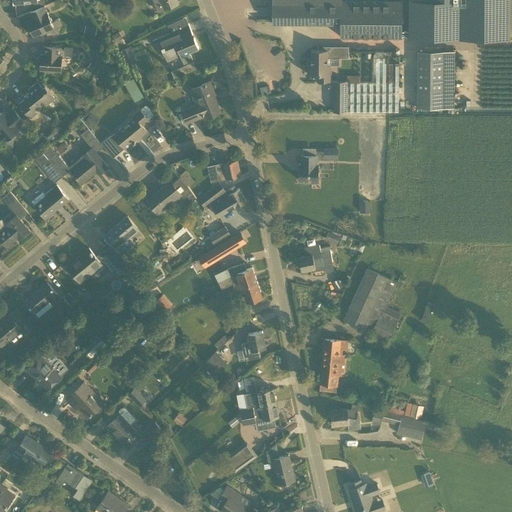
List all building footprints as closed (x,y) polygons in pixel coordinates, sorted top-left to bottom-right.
[(161,1),(164,9),(178,3),(176,0),(152,0),(154,3),(161,1)] [(511,0),(409,0),(410,28),(402,28),(402,0),(344,0),(272,0),(273,24),(341,24),(341,37),(402,37),(410,37),(461,37),(511,37),(511,0)] [(41,35),(54,29),(47,12),(44,5),(29,11),(32,18),(27,20),(33,36),(41,33),(41,35)] [(191,34),(193,33),(189,24),(177,28),(177,30),(152,41),(154,45),(160,43),(163,50),(166,48),(171,59),(180,55),(184,63),(193,60),(190,52),(199,48),(194,37),(192,38),(191,34)] [(86,25),(84,33),(95,35),(97,28),(86,25)] [(123,38),(114,43),(117,49),(126,44),(123,38)] [(40,70),(48,70),(48,72),(54,72),(55,70),(61,71),(62,56),(60,56),(61,47),(44,46),(43,54),(41,54),(40,70)] [(129,47),(121,50),(124,57),(132,54),(129,47)] [(328,71),(328,50),(311,50),(311,65),(308,65),(308,74),(318,74),(318,81),(331,81),(331,71),(328,71)] [(443,108),(443,51),(418,51),(417,108),(443,108)] [(386,82),(386,55),(384,52),(376,52),(373,55),(373,82),(360,82),(347,81),(334,81),(334,92),(337,92),(337,100),(334,100),(333,111),(399,112),(399,82),(386,82)] [(187,65),(186,67),(188,71),(196,68),(194,62),(187,65)] [(133,78),(124,83),(135,102),(144,96),(133,78)] [(31,117),(37,112),(36,110),(54,95),(45,85),(43,87),(38,81),(28,90),(30,92),(24,96),(26,98),(19,103),(31,117)] [(205,119),(221,112),(213,94),(215,93),(210,81),(192,88),(199,103),(181,111),(186,123),(204,116),(205,119)] [(127,150),(137,142),(135,140),(147,131),(142,125),(149,120),(140,109),(131,116),(133,118),(118,131),(123,137),(113,146),(118,152),(125,147),(127,150)] [(0,136),(4,141),(19,129),(23,133),(23,132),(29,128),(14,110),(9,115),(4,110),(0,113),(0,136)] [(90,113),(85,122),(91,126),(96,117),(90,113)] [(383,120),(382,201),(409,201),(409,160),(419,160),(419,148),(431,148),(431,147),(440,147),(440,123),(447,123),(447,115),(410,114),(410,120),(383,120)] [(42,134),(46,140),(55,134),(51,128),(42,134)] [(88,143),(96,137),(88,128),(81,134),(88,143)] [(84,155),(69,167),(59,155),(51,161),(56,168),(63,176),(71,170),(81,183),(97,170),(99,173),(108,166),(92,148),(84,155)] [(319,180),(319,164),(317,164),(317,155),(302,155),(301,164),(299,164),(299,180),(305,180),(305,182),(310,183),(310,180),(319,180)] [(48,175),(56,168),(51,161),(48,159),(41,165),(48,175)] [(218,181),(241,176),(237,159),(215,164),(218,181)] [(11,163),(6,167),(10,172),(15,168),(11,163)] [(186,170),(179,175),(180,176),(188,186),(195,181),(186,170)] [(158,213),(181,194),(171,180),(158,191),(159,192),(148,201),(147,199),(147,200),(158,213)] [(204,207),(226,191),(220,183),(198,199),(204,207)] [(69,199),(57,185),(45,195),(43,192),(32,201),(35,204),(34,204),(46,218),(57,208),(56,206),(60,203),(62,205),(69,199)] [(192,201),(196,196),(188,186),(183,192),(192,201)] [(246,201),(239,188),(236,189),(234,186),(226,191),(204,207),(214,223),(238,210),(236,207),(246,201)] [(12,209),(20,203),(10,191),(2,197),(12,209)] [(424,226),(423,200),(410,200),(411,240),(424,240),(424,235),(420,235),(420,229),(415,229),(415,227),(424,226)] [(19,240),(30,231),(17,215),(0,228),(0,246),(1,246),(4,243),(7,246),(18,237),(19,240)] [(135,243),(130,237),(139,229),(128,216),(105,235),(116,248),(122,243),(128,250),(135,243)] [(221,241),(230,235),(225,227),(216,232),(221,241)] [(239,231),(224,240),(231,252),(246,243),(239,231)] [(321,252),(319,244),(305,247),(307,255),(299,257),(302,270),(313,267),(313,271),(325,268),(324,263),(333,262),(330,250),(321,252)] [(216,246),(206,252),(213,263),(223,257),(216,246)] [(103,264),(89,248),(77,257),(78,259),(68,267),(68,266),(67,266),(80,282),(81,283),(91,274),(94,278),(106,268),(110,274),(112,272),(116,277),(119,277),(123,273),(110,258),(103,264)] [(123,273),(131,267),(118,251),(110,258),(123,273)] [(222,288),(232,283),(233,283),(239,281),(255,276),(252,267),(246,269),(244,263),(227,268),(229,275),(218,281),(222,288)] [(388,341),(401,312),(387,306),(398,282),(367,268),(344,319),(365,328),(367,323),(374,326),(371,333),(388,341)] [(243,291),(247,303),(263,297),(255,276),(239,281),(233,283),(234,287),(236,293),(236,294),(243,291)] [(338,279),(332,282),(336,290),(342,287),(338,279)] [(25,301),(35,313),(57,294),(48,282),(25,301)] [(83,309),(69,292),(64,296),(78,313),(83,309)] [(161,314),(172,305),(163,294),(152,303),(161,314)] [(427,302),(421,320),(427,322),(434,304),(427,302)] [(233,327),(243,323),(242,320),(240,313),(229,317),(233,327)] [(0,346),(21,329),(9,314),(0,321),(0,323),(1,324),(0,324),(0,346)] [(244,351),(247,350),(248,358),(245,359),(261,356),(259,348),(265,347),(262,331),(248,333),(250,342),(242,343),(244,351)] [(218,348),(229,338),(225,334),(214,344),(218,348)] [(90,357),(105,342),(99,336),(93,342),(84,350),(90,357)] [(347,355),(339,354),(341,339),(324,338),(320,383),(320,390),(336,392),(337,385),(338,385),(339,375),(345,376),(347,355)] [(214,375),(227,363),(216,351),(203,363),(205,365),(208,368),(214,375)] [(43,354),(27,369),(33,374),(35,372),(49,387),(62,375),(61,374),(68,368),(60,360),(54,366),(43,354)] [(103,402),(84,381),(66,398),(71,404),(74,402),(88,417),(95,410),(96,411),(98,411),(100,411),(102,409),(102,407),(101,405),(103,402)] [(135,387),(128,394),(140,407),(147,401),(135,387)] [(239,406),(236,388),(224,391),(225,397),(225,400),(227,409),(239,406)] [(276,402),(273,388),(245,393),(246,399),(247,399),(249,407),(261,405),(276,402)] [(243,425),(256,423),(256,420),(279,416),(276,402),(261,405),(249,407),(240,408),(243,425)] [(346,409),(331,410),(331,411),(329,412),(330,423),(332,423),(333,424),(348,422),(349,428),(358,428),(361,427),(359,412),(358,412),(359,404),(352,403),(351,410),(346,409)] [(416,417),(418,404),(413,403),(410,416),(416,417)] [(426,421),(399,414),(383,410),(375,408),(372,423),(381,425),(382,420),(399,425),(397,433),(421,439),(424,426),(426,421)] [(177,411),(172,419),(180,426),(186,418),(177,411)] [(140,435),(130,424),(120,414),(107,426),(119,438),(120,437),(123,440),(122,441),(128,448),(144,433),(149,439),(161,428),(155,422),(140,435)] [(228,430),(218,441),(227,450),(237,439),(228,430)] [(49,460),(51,459),(52,457),(52,455),(51,454),(50,453),(51,452),(26,435),(17,448),(42,465),(45,460),(47,460),(49,460)] [(246,445),(228,458),(236,468),(254,454),(246,445)] [(0,460),(4,464),(12,453),(5,448),(0,455),(0,460)] [(272,458),(278,483),(293,480),(290,464),(291,464),(289,454),(279,456),(272,458)] [(87,478),(83,475),(84,474),(68,463),(54,482),(60,486),(65,480),(78,488),(73,495),(79,499),(93,480),(88,477),(87,478)] [(0,511),(2,511),(12,498),(0,490),(0,481),(1,481),(1,480),(1,479),(1,477),(1,476),(0,476),(0,474),(0,511)] [(39,475),(34,483),(39,486),(44,479),(39,475)] [(363,483),(361,479),(350,483),(351,488),(348,489),(352,498),(355,497),(356,501),(357,500),(359,504),(358,505),(359,509),(356,510),(356,511),(378,511),(386,509),(382,498),(374,501),(372,495),(380,492),(377,481),(368,484),(367,482),(363,483)] [(248,511),(254,504),(228,486),(220,497),(226,501),(220,511),(221,511),(248,511)] [(120,501),(107,492),(96,508),(101,511),(123,511),(129,504),(122,500),(120,501)] [(303,511),(302,506),(284,510),(283,502),(277,505),(278,511),(303,511)]
